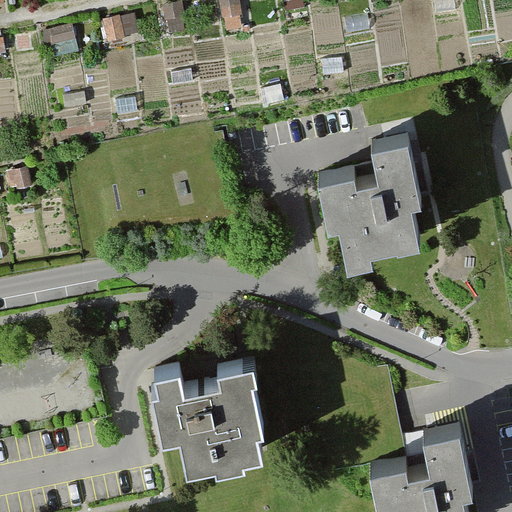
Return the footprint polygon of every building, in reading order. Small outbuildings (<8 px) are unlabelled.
[(220,0),(224,28),(244,25),(241,0),(220,0)] [(324,51),(324,72),(338,71),(338,51),(324,51)] [(325,169),(345,253),(420,235),(408,185),(423,181),(409,120),(372,129),(379,156),(325,169)] [(180,353),(146,356),(152,419),(179,416),(183,459),(261,452),(250,344),(216,347),(218,370),(182,374),(180,353)] [(428,451),(408,455),(406,445),(370,453),(382,511),(475,511),(459,412),(422,419),(428,451)]
